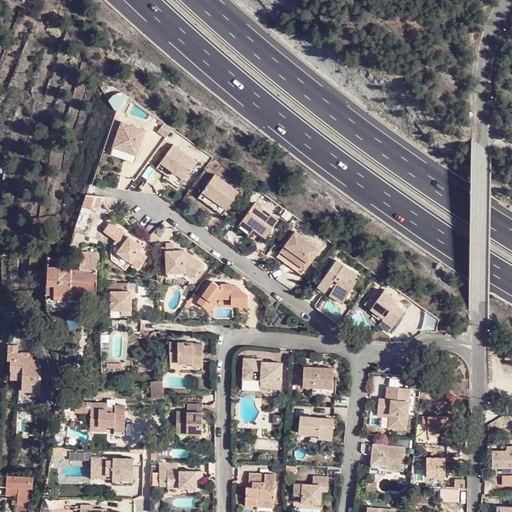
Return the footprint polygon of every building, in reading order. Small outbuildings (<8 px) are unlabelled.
[(167,131),(154,121),(151,125),(156,128),(152,134),(161,140),(167,131)] [(141,134),(117,126),(108,152),(133,159),(141,134)] [(192,165),(168,148),(155,166),(163,171),(179,183),(192,165)] [(133,159),(108,152),(106,159),(130,166),(133,159)] [(163,171),(155,166),(150,172),(159,178),(163,171)] [(221,196),(229,202),(235,193),(211,175),(204,184),(221,196)] [(222,211),(229,202),(221,196),(204,184),(198,192),(222,211)] [(217,217),(222,211),(198,192),(193,198),(217,217)] [(95,196),(86,194),(82,206),(92,209),(95,196)] [(252,205),(245,214),(269,231),(275,223),(252,205)] [(269,231),(245,214),(238,223),(257,237),(261,241),(269,231)] [(108,222),(103,232),(117,240),(115,242),(122,246),(119,251),(141,264),(147,253),(138,248),(135,245),(138,240),(108,222)] [(257,237),(238,223),(233,230),(250,245),(257,237)] [(74,230),(71,243),(79,245),(83,232),(74,230)] [(294,237),(288,245),(311,263),(317,254),(294,237)] [(311,263),(288,245),(273,265),(297,283),(311,263)] [(192,283),(203,269),(187,257),(173,256),(173,248),(165,248),(164,284),(176,284),(175,276),(182,276),(192,283)] [(97,271),(97,265),(92,264),(93,251),(81,249),(80,269),(80,270),(97,271)] [(110,258),(125,268),(130,260),(115,250),(110,258)] [(335,262),(326,274),(351,292),(354,287),(349,282),(354,275),(335,262)] [(70,293),(71,269),(71,266),(48,266),(47,284),(54,285),(54,297),(69,297),(73,294),(72,295),(70,293)] [(96,294),(97,271),(80,270),(80,269),(71,269),(70,293),(72,295),(73,294),(96,294)] [(351,292),(326,274),(313,291),(319,295),(330,282),(333,286),(327,295),(341,305),(351,292)] [(114,308),(124,310),(131,312),(133,306),(135,300),(137,301),(140,293),(124,285),(124,284),(117,280),(115,290),(118,290),(114,308)] [(209,310),(211,310),(215,303),(229,303),(230,308),(251,307),(249,295),(246,293),(244,292),(237,292),(235,287),(218,289),(213,286),(200,308),(207,312),(209,310)] [(338,310),(341,305),(327,295),(324,299),(338,310)] [(379,296),(371,307),(387,318),(392,326),(398,318),(391,312),(393,307),(379,296)] [(387,318),(371,307),(366,304),(359,311),(379,326),(387,332),(392,326),(387,318)] [(440,330),(450,331),(450,324),(441,323),(440,330)] [(383,337),(387,332),(379,326),(375,332),(383,337)] [(22,392),(39,393),(41,361),(32,360),(32,353),(21,352),(21,354),(17,354),(17,345),(9,345),(7,359),(10,360),(9,379),(22,380),(22,392)] [(190,372),(202,372),(203,354),(197,354),(196,352),(172,352),(172,371),(190,372)] [(282,390),(282,371),(274,370),(274,366),(262,365),(262,364),(245,363),(245,382),(262,383),(262,388),(282,390)] [(313,388),(334,388),(335,370),(304,368),(302,387),(313,388)] [(162,376),(151,379),(152,396),(163,395),(162,376)] [(262,383),(245,382),(245,391),(261,393),(269,397),(273,398),(278,397),(281,393),(282,390),(262,388),(262,383)] [(398,413),(397,427),(406,428),(410,389),(389,386),(387,398),(379,397),(378,411),(398,413)] [(338,389),(334,388),(313,388),(313,397),(337,397),(338,389)] [(85,404),(87,426),(103,425),(103,422),(110,421),(111,429),(121,427),(119,403),(109,403),(108,395),(100,396),(101,402),(85,404)] [(398,413),(378,411),(377,417),(388,419),(387,427),(397,427),(398,413)] [(176,443),(203,444),(204,414),(191,415),(190,424),(177,424),(176,443)] [(440,428),(454,429),(456,418),(454,417),(427,415),(425,428),(440,428)] [(333,444),(335,423),(301,419),(300,435),(316,438),(318,442),(333,444)] [(67,423),(60,421),(56,441),(62,443),(67,423)] [(455,441),(454,429),(440,428),(439,440),(455,441)] [(507,450),(492,451),(493,462),(494,462),(494,470),(511,470),(511,443),(507,443),(507,450)] [(385,469),(405,472),(407,450),(374,446),(370,473),(384,476),(385,469)] [(65,462),(65,452),(53,453),(51,463),(65,462)] [(106,483),(119,483),(119,477),(131,477),(131,455),(91,456),(91,477),(106,478),(106,483)] [(167,483),(196,483),(196,474),(201,474),(201,467),(167,466),(167,483)] [(33,477),(0,476),(0,496),(17,498),(16,503),(29,504),(30,492),(32,492),(33,477)] [(259,503),(276,504),(277,477),(247,476),(247,484),(255,484),(256,489),(244,488),(244,508),(260,509),(259,503)] [(328,493),(329,477),(317,476),(317,484),(296,483),(296,497),(306,498),(306,505),(322,506),(323,492),(328,493)]
